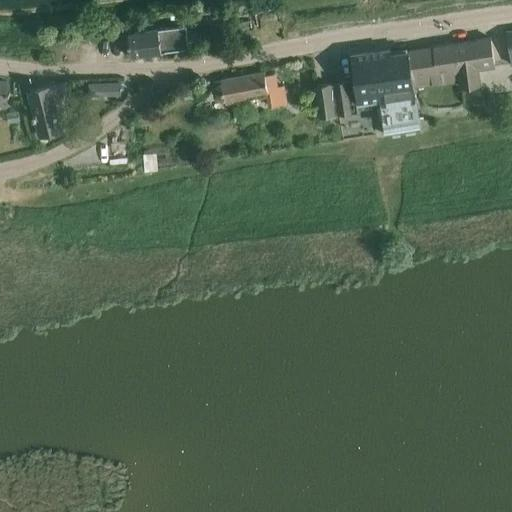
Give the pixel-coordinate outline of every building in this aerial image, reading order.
[(189,50),(188,43),(186,27),(129,34),(132,57),(189,50)] [(449,45),(408,51),(414,91),(416,91),(437,88),(435,80),(454,77),(460,76),(461,87),(465,87),(475,85),(473,70),(495,66),(491,39),(449,45)] [(380,62),(374,63),(379,97),(380,97),(382,109),(386,135),(420,130),(414,91),(408,51),(390,54),(390,53),(390,50),(379,51),(379,55),(380,62)] [(347,81),(334,83),(339,113),(354,110),(353,101),(379,97),(374,63),(373,56),(372,52),(350,55),(350,60),(353,82),(347,83),(347,81)] [(269,106),(287,103),(284,86),(277,88),(274,74),(265,76),(265,72),(214,81),(216,89),(222,88),(225,103),(246,99),(246,96),(267,93),(269,106)] [(119,81),(103,82),(103,95),(120,94),(119,81)] [(53,100),(69,96),(66,84),(30,92),(40,135),(61,130),(53,100)] [(330,84),(316,86),(320,116),(335,113),(330,84)] [(161,149),(147,150),(148,168),(161,168),(161,149)]
